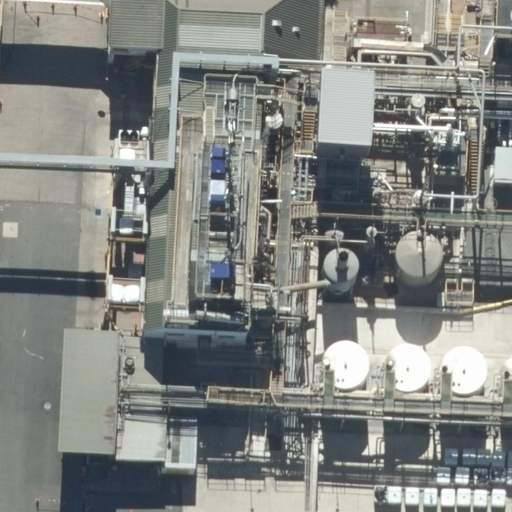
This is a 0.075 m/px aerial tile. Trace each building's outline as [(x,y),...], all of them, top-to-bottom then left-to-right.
[(369,93),(314,91),(312,167),(366,170),(369,93)] [(394,256),(393,257),(393,260),(392,262),(392,264),(392,266),(392,268),(392,270),(393,272),(393,274),(394,276),(395,278),(396,280),(398,282),(399,283),(401,285),(402,286),(404,287),(406,288),(408,289),(410,289),(412,290),(414,290),(416,290),(418,290),(421,290),(423,289),(425,289),(427,288),(429,287),(430,286),(432,284),(434,283),(435,281),(436,280),(437,278),(438,276),(439,274),(440,272),(440,270),(441,268),(441,266),(441,264),(440,261),(440,259),(439,257),(438,255),(437,254),(436,252),(435,250),(434,249),(432,247),(430,246),(428,245),(427,244),(425,243),(423,242),(420,242),(418,241),(416,241),(414,242),(412,242),(410,242),(408,243),(406,244),(404,245),(402,246),(401,247),(399,249),(398,250),(396,252),(395,254),(394,256)] [(131,343),(59,341),(55,466),(159,470),(158,474),(195,475),(197,419),(161,418),(162,390),(136,389),(136,371),(130,371),(131,343)] [(344,352),(342,352),(340,353),(338,353),(336,353),(334,354),(332,355),(330,356),(328,357),(327,359),(325,360),(324,362),(323,364),(322,365),(321,367),(320,369),(319,371),(319,373),(319,375),(319,378),(319,380),(319,382),(320,384),(321,386),(322,388),(323,390),(324,391),(325,393),(327,394),(328,396),(330,397),(332,398),(334,399),(336,400),(338,400),(340,401),(342,401),(344,401),(346,400),(348,400),(350,400),(352,399),(354,398),(356,397),(358,396),(359,394),(361,393),(362,391),(363,390),(365,388),(365,386),(366,384),(367,382),(367,380),(367,378),(367,375),(367,373),(367,371),(366,369),(365,367),(365,365),(363,364),(362,362),(361,360),(359,359),(358,357),(356,356),(354,355),(352,354),(350,353),(348,353),(346,353),(344,352)] [(463,356),(460,356),(458,357),(456,357),(454,358),(452,358),(450,359),(449,360),(447,362),(445,363),(444,364),(442,366),(441,368),(440,370),(439,372),(438,374),(438,376),(438,378),(437,380),(437,382),(438,384),(438,386),(439,388),(439,390),(440,392),(441,394),(443,396),(444,397),(445,399),(447,400),(449,401),(451,402),(453,403),(455,404),(457,404),(459,405),(461,405),(463,405),(465,405),(467,404),(469,404),(471,403),(473,402),(475,401),(477,400),(478,398),(480,397),(481,395),(482,394),(483,392),(484,390),(485,388),(485,386),(486,384),(486,381),(486,379),(486,377),(485,375),(485,373),(484,371),(483,369),(482,367),(481,366),(480,364),(478,363),(476,361),(475,360),(473,359),(471,358),(469,357),(467,357),(465,357),(463,356)] [(407,357),(405,357),(402,357),(400,357),(398,358),(396,359),(394,360),(392,361),(391,362),(389,363),(388,365),(386,366),(385,368),(384,370),(383,372),(383,374),(382,376),(382,378),(382,380),(382,383),(382,385),(382,387),(383,389),(384,391),(385,393),(386,394),(387,396),(388,398),(390,399),(391,401),(393,402),(395,403),(397,404),(399,404),(401,405),(403,405),(405,405),(407,405),(410,405),(412,405),(414,404),(416,403),(418,402),(419,401),(421,400),(423,399),(424,397),(426,396),(427,394),(428,392),(429,390),(429,388),(430,386),(430,384),(430,382),(430,380),(430,378),(430,375),(429,373),(428,371),(427,369),(426,368),(425,366),(424,364),(422,363),(420,362),(419,360),(417,359),(415,358),(413,358),(411,357),(409,357),(407,357)] [(340,430),(338,430),(336,430),(334,431),(332,431),(330,432),(328,433),(326,434),(324,435),(322,437),(321,438),(319,440),(318,442),(317,444),(316,446),(315,448),(314,450),(314,452),(314,454),(314,456),(314,458),(314,461),(315,463),(316,465),(317,467),(318,469),(319,471),(320,472),(322,474),(323,475),(325,476),(327,478),(329,478),(331,479),(333,480),(336,480),(338,480),(340,480),(342,480),(344,480),(346,479),(348,479),(350,478),(352,477),(354,475),(356,474),(357,473),(359,471),(360,469),(361,467),(362,465),(363,463),(364,461),(364,459),(364,457),(364,454),(364,452),(364,450),(363,448),(362,446),(361,444),(360,442),(359,440),(358,438),(356,437),(354,435),(353,434),(351,433),(349,432),(347,431),(345,431),(342,430),(340,430)] [(398,435),(396,435),(394,436),(392,437),(390,437),(388,438),(386,440),(384,441),(383,443),(381,444),(380,446),(379,448),(378,450),(377,452),(377,454),(376,456),(376,458),(376,460),(376,463),(377,465),(377,467),(378,469),(379,471),(380,473),(381,474),(383,476),(384,478),(386,479),(388,480),(389,481),(391,482),(393,483),(395,484),(397,484),(400,484),(402,484),(404,484),(406,484),(408,483),(410,482),(412,481),(414,480),(416,479),(418,478),(419,476),(420,475),(422,473),(423,471),(424,469),(424,467),(425,465),(425,463),(426,461),(426,459),(425,456),(425,454),(425,452),(424,450),(423,448),(422,446),(421,444),(419,443),(418,441),(416,440),(414,439),(413,438),(411,437),(409,436),(406,435),(404,435),(402,435),(400,435),(398,435)] [(457,436),(454,437),(452,437),(450,438),(448,439),(446,440),(444,441),(442,442),(440,444),(439,446),(438,447),(436,449),(435,451),(435,453),(434,455),(433,457),(433,460),(433,462),(433,464),(433,466),(434,469),(435,471),(436,473),(437,475),(438,477),(439,478),(441,480),(442,481),(444,483),(446,484),(448,485),(450,486),(452,486),(454,487),(457,487),(459,487),(461,487),(463,487),(465,486),(467,486),(469,485),(471,484),(473,482),(475,481),(477,480),(478,478),(480,476),(481,474),(482,472),(483,470),(483,468),(484,466),(484,464),(484,461),(484,459),(484,457),(483,455),(482,453),(482,451),(480,449),(479,447),(478,445),(476,444),(475,442),(473,441),(471,440),(469,439),(467,438),(465,437),(463,437),(461,436),(458,436),(457,436)]
